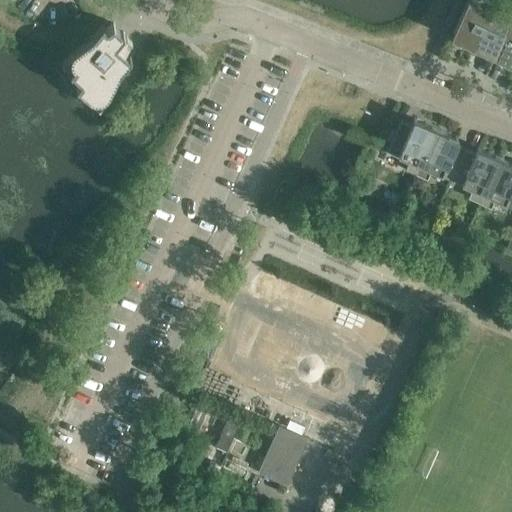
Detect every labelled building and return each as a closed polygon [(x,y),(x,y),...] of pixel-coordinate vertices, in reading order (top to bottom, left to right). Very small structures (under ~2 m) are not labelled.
[(473,45),(490,9),(470,0),(467,0),(452,35),(473,45)] [(495,55),(511,18),(490,9),(473,45),(495,55)] [(511,62),(511,18),(495,55),(511,62)] [(114,76),(131,56),(130,55),(129,56),(124,53),(130,41),(131,41),(132,40),(124,33),(125,33),(123,31),(122,32),(114,25),(115,24),(113,23),(106,28),(103,25),(104,24),(103,23),(86,42),(62,60),(63,61),(65,60),(71,69),(70,70),(71,72),(73,70),(82,78),(76,85),(77,87),(79,85),(90,95),(91,94),(99,103),(98,105),(99,105),(114,76)] [(416,173),(436,128),(414,118),(412,124),(401,119),(387,150),(409,159),(405,168),(416,173)] [(452,178),(465,148),(455,144),(458,138),(436,128),(416,173),(427,178),(431,169),(442,174),(452,178)] [(480,201),(500,156),(478,146),(475,153),(465,148),(452,178),(462,183),(461,183),(472,188),(468,196),(480,201)] [(511,204),(511,161),(500,156),(480,201),(491,206),(495,198),(505,202),(511,204)] [(287,483),(307,438),(279,425),(259,470),(287,483)]
